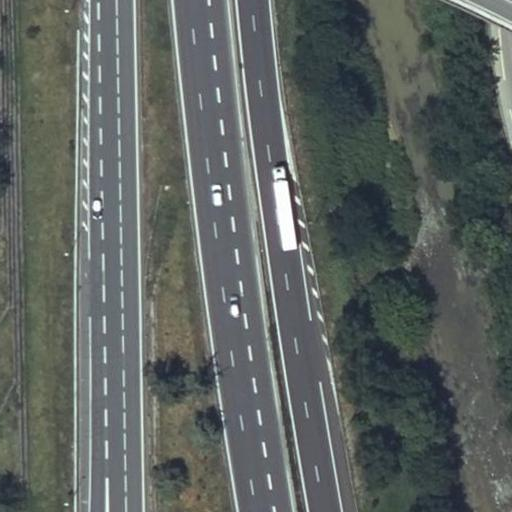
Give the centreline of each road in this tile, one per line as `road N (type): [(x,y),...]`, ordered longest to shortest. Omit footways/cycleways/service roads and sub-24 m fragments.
road 1 (motorway): [(322,511),(293,349),(252,0)]
road 2 (motorway): [(253,511),(190,0)]
road 3 (motorway): [(114,0),(117,375)]
road 4 (motorway): [(117,375),(96,511)]
road 5 (motorway): [(117,375),(120,511)]
